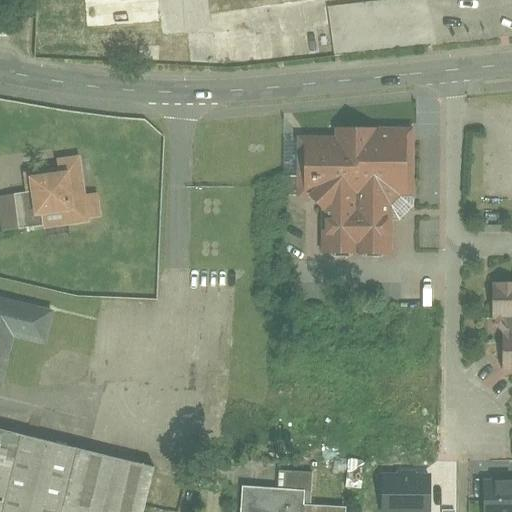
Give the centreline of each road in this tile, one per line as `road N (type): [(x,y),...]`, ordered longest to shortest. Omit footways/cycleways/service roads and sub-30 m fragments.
road 1 (tertiary): [(449,72),(180,94),(0,72)]
road 2 (residential): [(462,451),(451,421),(449,72)]
